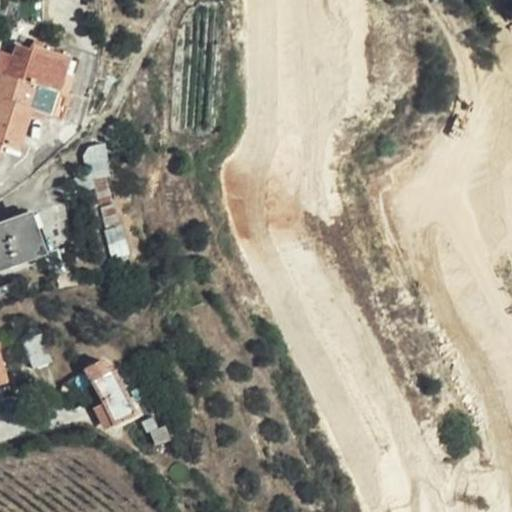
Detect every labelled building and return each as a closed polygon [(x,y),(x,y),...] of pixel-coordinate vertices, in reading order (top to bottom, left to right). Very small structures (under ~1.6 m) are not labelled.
[(217,135),(228,1),(211,0),(196,0),(194,17),(187,16),(185,32),(178,31),(170,131),(217,135)] [(31,108),(39,84),(25,80),(35,50),(20,45),(15,57),(2,53),(0,58),(0,71),(2,72),(0,78),(0,148),(6,151),(8,145),(16,148),(31,108)] [(25,80),(39,84),(39,83),(62,90),(72,57),(36,46),(35,50),(25,80)] [(39,83),(39,84),(31,108),(54,115),(62,90),(39,83)] [(0,269),(50,251),(36,211),(0,223),(0,269)] [(0,385),(8,383),(0,350),(0,385)] [(93,380),(114,370),(109,359),(89,371),(93,380)] [(138,414),(114,370),(93,380),(119,426),(138,414)]
